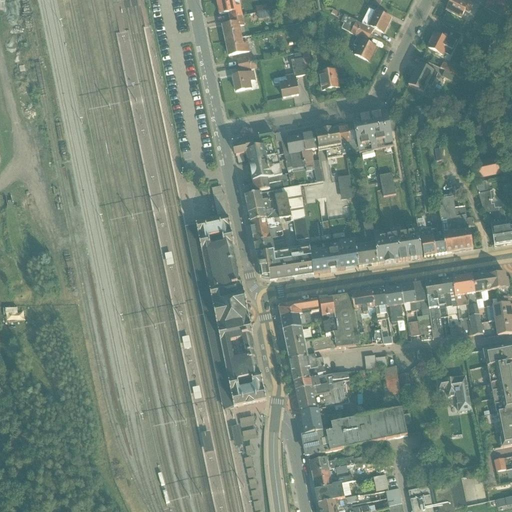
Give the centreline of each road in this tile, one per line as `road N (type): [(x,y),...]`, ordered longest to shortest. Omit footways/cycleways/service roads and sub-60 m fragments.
road 1 (track): [(4,178),(28,185),(39,202),(99,410),(108,494),(121,511)]
road 2 (residential): [(425,0),(379,100),(221,134)]
road 3 (secondary): [(263,300),(511,257)]
road 4 (residential): [(221,134),(251,285),(263,300)]
road 5 (track): [(0,183),(16,153),(0,28)]
road 6 (residential): [(192,0),(221,134)]
